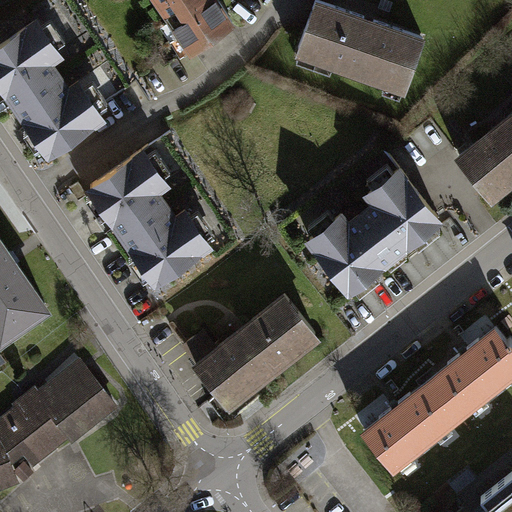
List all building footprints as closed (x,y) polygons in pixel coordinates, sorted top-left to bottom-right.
[(220,0),(151,0),(186,48),(232,15),(220,0)] [(420,31),(333,0),(307,0),(290,46),(400,86),(420,31)] [(23,23),(0,39),(0,100),(37,153),(89,116),(23,23)] [(100,74),(83,81),(102,127),(120,119),(100,74)] [(511,104),(457,147),(498,199),(511,188),(511,104)] [(129,151),(80,186),(147,279),(196,243),(129,151)] [(401,170),(313,238),(353,290),(441,222),(401,170)] [(0,241),(0,333),(4,340),(48,310),(0,241)] [(201,324),(182,339),(233,407),(321,340),(281,287),(213,339),(201,324)] [(511,366),(483,329),(431,370),(465,412),(511,373),(511,366)] [(104,409),(74,370),(0,427),(0,481),(16,475),(9,458),(55,423),(66,438),(104,409)] [(465,412),(431,370),(366,423),(400,465),(465,412)] [(492,497),(474,511),(511,511),(511,471),(488,492),(492,497)]
